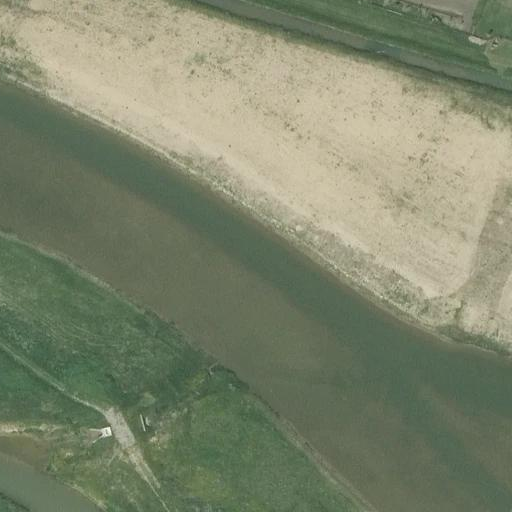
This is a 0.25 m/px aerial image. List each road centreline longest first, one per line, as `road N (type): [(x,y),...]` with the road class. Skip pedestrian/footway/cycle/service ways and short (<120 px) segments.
road 1 (track): [(511,63),(303,0)]
road 2 (track): [(132,451),(111,407),(56,384),(0,343)]
road 3 (track): [(132,451),(193,466),(298,511)]
